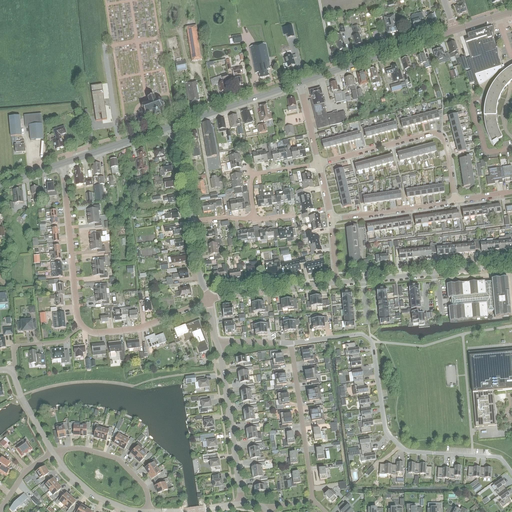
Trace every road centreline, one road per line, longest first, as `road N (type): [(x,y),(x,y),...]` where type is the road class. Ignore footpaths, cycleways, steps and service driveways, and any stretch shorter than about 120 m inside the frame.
road 1 (residential): [(290,344),(368,340),(385,432),(405,452),(496,458),(511,475)]
road 2 (residential): [(453,199),(446,147),(435,133),(319,162)]
road 3 (residential): [(337,281),(511,266)]
road 4 (secondary): [(297,83),(454,31)]
road 5 (residential): [(81,325),(60,163)]
road 6 (residential): [(312,501),(290,344)]
road 7 (residential): [(215,342),(240,498)]
road 8 (residential): [(208,300),(143,326),(91,332),(81,325)]
road 9 (secondary): [(171,126),(297,83)]
road 10 (residential): [(208,300),(337,281)]
road 11 (residential): [(52,453),(80,448),(115,458),(145,489),(148,511)]
road 12 (residential): [(453,199),(332,217)]
